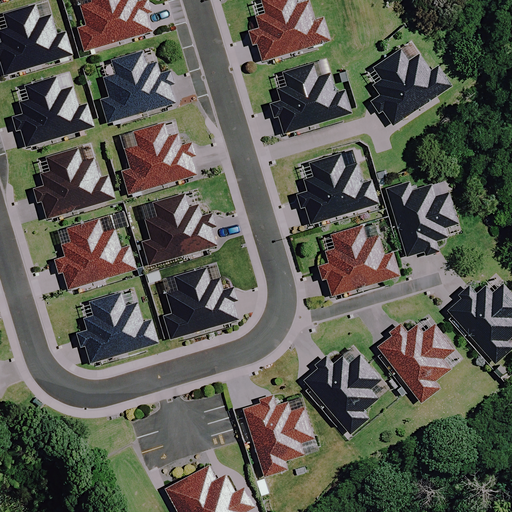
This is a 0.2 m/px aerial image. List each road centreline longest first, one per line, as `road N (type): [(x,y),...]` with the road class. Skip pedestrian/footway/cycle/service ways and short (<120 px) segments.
road 1 (residential): [(194,0),(285,293),(281,316),(258,341),(122,387),(76,395),(55,388),(35,364)]
road 2 (residential): [(35,364),(0,244)]
